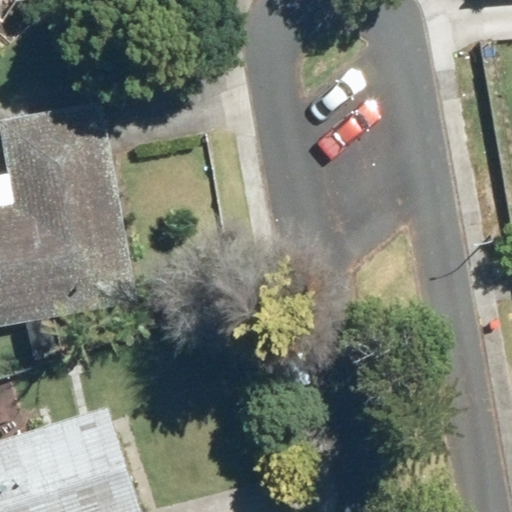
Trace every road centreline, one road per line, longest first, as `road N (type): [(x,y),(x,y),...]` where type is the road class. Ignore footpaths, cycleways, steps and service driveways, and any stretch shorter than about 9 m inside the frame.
road 1 (residential): [(340,0),(387,26),(478,511)]
road 2 (residential): [(358,511),(278,37),(289,10),(322,0)]
